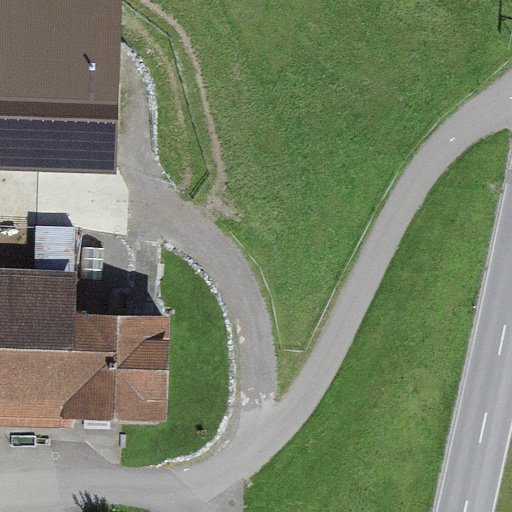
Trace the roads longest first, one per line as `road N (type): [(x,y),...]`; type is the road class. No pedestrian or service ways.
road 1 (unclassified): [(511,104),(485,111),(444,150),(406,204),(312,395),(256,456),(180,491),(0,497)]
road 2 (tertiary): [(511,294),(464,511)]
